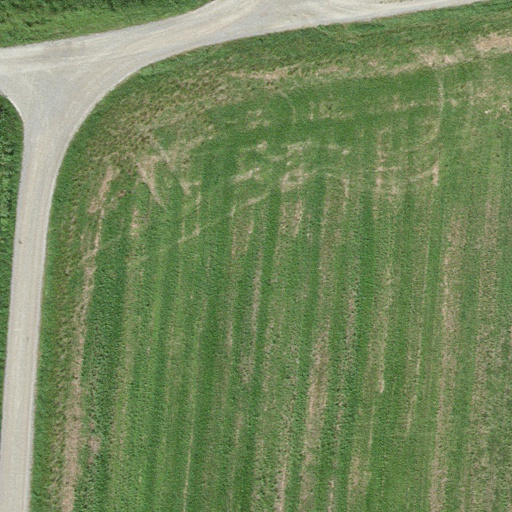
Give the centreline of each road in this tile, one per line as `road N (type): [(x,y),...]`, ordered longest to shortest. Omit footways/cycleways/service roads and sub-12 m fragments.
road 1 (track): [(38,73),(8,511)]
road 2 (track): [(0,79),(295,23)]
road 3 (track): [(295,23),(438,0)]
